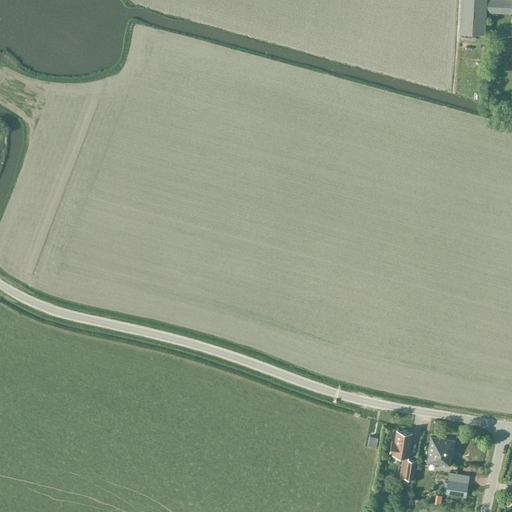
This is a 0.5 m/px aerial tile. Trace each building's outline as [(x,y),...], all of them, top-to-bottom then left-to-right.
[(486,0),(461,0),(459,33),(485,34),(486,0)] [(511,0),(487,0),(487,12),(511,13),(511,0)] [(413,432),(396,429),(394,440),(391,440),(389,453),(392,454),(392,455),(403,457),(399,477),(413,480),(417,460),(409,459),(413,432)] [(378,437),(369,435),(367,445),(376,447),(378,437)] [(451,464),(455,440),(432,436),(428,462),(445,465),(445,463),(451,464)] [(449,481),(447,493),(467,496),(467,491),(468,483),(449,481)] [(384,493),(375,492),(374,499),(383,501),(384,493)]
